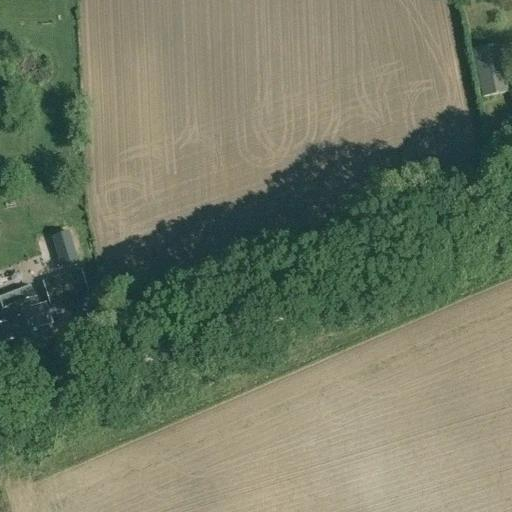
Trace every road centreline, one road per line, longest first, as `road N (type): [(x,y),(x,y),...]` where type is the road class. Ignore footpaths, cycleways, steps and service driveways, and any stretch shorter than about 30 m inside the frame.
road 1 (track): [(164,360),(511,213)]
road 2 (unclassified): [(0,427),(164,360)]
